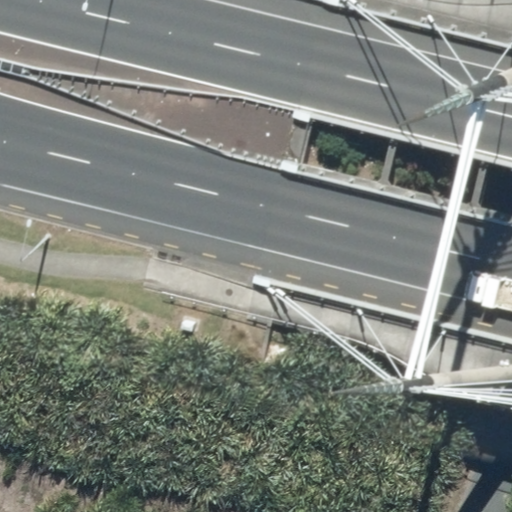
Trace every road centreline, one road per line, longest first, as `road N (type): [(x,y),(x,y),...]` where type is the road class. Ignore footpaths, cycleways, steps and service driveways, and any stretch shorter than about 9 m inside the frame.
road 1 (secondary): [(511,264),(0,130)]
road 2 (secondary): [(93,0),(511,108)]
